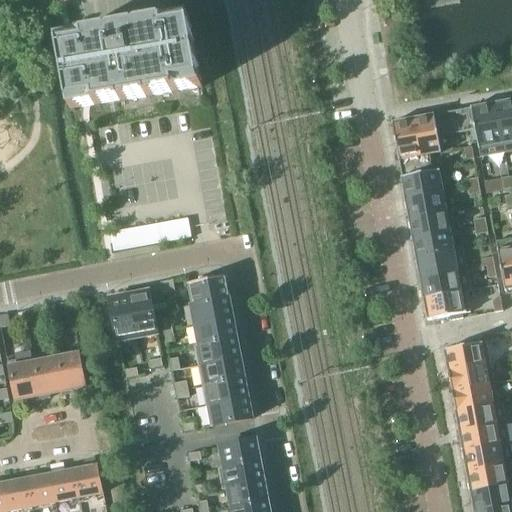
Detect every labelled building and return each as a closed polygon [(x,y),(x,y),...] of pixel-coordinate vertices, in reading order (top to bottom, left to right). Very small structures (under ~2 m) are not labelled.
[(67,111),(85,107),(198,85),(184,15),(79,36),(53,41),(62,82),(67,111)] [(511,101),(495,105),(504,154),(511,152),(511,101)] [(495,105),(472,110),(476,132),(475,132),(480,159),(504,154),(495,105)] [(433,117),(424,118),(431,156),(440,155),(441,155),(438,139),(475,132),(476,132),(472,110),(472,109),(471,109),(434,116),(433,116),(433,117)] [(393,123),(392,124),(402,179),(401,179),(401,181),(402,180),(434,174),(434,173),(431,156),(424,118),(393,124),(393,123)] [(473,156),(472,148),(460,150),(461,158),(473,156)] [(434,174),(402,180),(406,201),(443,194),(439,174),(440,173),(440,172),(434,173),(434,174)] [(501,180),(504,192),(511,190),(509,178),(501,180)] [(479,187),(477,179),(466,181),(467,189),(479,187)] [(468,196),(480,194),(479,187),(467,189),(468,196)] [(443,194),(406,201),(409,219),(446,213),(443,194)] [(446,213),(409,219),(410,226),(413,241),(450,235),(455,234),(451,212),(446,213)] [(486,227),(485,219),(473,221),(474,229),(486,227)] [(114,235),(112,235),(113,237),(114,244),(115,250),(115,252),(117,251),(129,249),(131,249),(151,245),(153,245),(173,241),(174,241),(187,239),(189,238),(189,236),(186,223),(186,221),(184,222),(171,224),(170,224),(150,228),(148,228),(128,232),(126,232),(114,235)] [(476,237),(488,234),(486,227),(474,229),(476,237)] [(450,235),(413,241),(417,260),(454,253),(450,235)] [(511,239),(495,243),(505,293),(506,293),(506,292),(511,290),(511,239)] [(454,253),(417,260),(421,281),(467,273),(463,251),(454,253)] [(494,267),(492,259),(481,261),(482,269),(494,267)] [(483,277),(495,274),(494,267),(482,269),(483,277)] [(467,273),(421,281),(424,302),(466,294),(471,293),(467,273)] [(229,298),(227,288),(225,278),(187,286),(191,305),(229,298)] [(161,284),(163,296),(175,294),(173,281),(161,284)] [(157,335),(152,307),(149,293),(129,297),(137,339),(157,335)] [(466,294),(424,302),(428,321),(427,321),(427,322),(449,318),(450,322),(463,320),(463,315),(470,314),(466,294)] [(109,301),(118,343),(137,339),(129,297),(109,301)] [(191,305),(195,326),(233,319),(229,298),(191,305)] [(492,302),(495,314),(503,313),(500,301),(492,302)] [(57,317),(55,305),(45,307),(47,320),(57,317)] [(34,323),(32,310),(22,312),(24,324),(34,323)] [(24,324),(22,312),(14,313),(17,326),(24,324)] [(0,328),(10,327),(8,315),(0,316),(0,328)] [(165,333),(173,331),(170,319),(162,321),(165,333)] [(237,341),(235,328),(233,319),(195,326),(199,346),(194,347),(195,349),(237,341)] [(173,331),(165,333),(167,344),(175,343),(173,331)] [(465,348),(443,352),(444,353),(445,353),(448,372),(490,364),(486,344),(479,345),(478,340),(464,343),(465,348)] [(195,349),(199,370),(241,362),(237,341),(195,349)] [(38,397),(32,363),(30,351),(13,354),(14,361),(6,362),(14,402),(38,397)] [(86,387),(80,353),(55,358),(62,392),(86,387)] [(62,392),(55,358),(32,363),(38,397),(62,392)] [(178,359),(170,361),(172,373),(180,371),(178,359)] [(161,360),(149,362),(151,370),(163,368),(161,360)] [(246,383),(241,362),(199,370),(203,391),(246,383)] [(490,364),(448,372),(452,392),(494,384),(490,364)] [(127,380),(138,377),(137,369),(125,372),(127,380)] [(175,385),(176,393),(188,391),(186,383),(175,385)] [(250,404),(246,383),(203,391),(207,413),(250,404)] [(494,384),(452,392),(456,412),(493,405),(498,404),(494,384)] [(189,398),(188,391),(176,393),(178,401),(189,398)] [(493,405),(456,412),(460,433),(507,424),(503,403),(493,405)] [(253,420),(250,408),(250,404),(207,413),(210,429),(253,420)] [(12,416),(11,413),(0,414),(0,420),(1,425),(13,423),(12,416)] [(184,433),(196,431),(194,423),(183,425),(184,433)] [(507,424),(460,433),(462,446),(463,453),(510,444),(507,424)] [(261,462),(259,454),(257,441),(219,449),(222,469),(261,462)] [(511,452),(510,444),(463,453),(467,474),(510,467),(511,466),(511,452)] [(201,461),(200,453),(188,455),(190,463),(201,461)] [(265,484),(263,471),(261,462),(222,469),(218,470),(222,492),(227,491),(265,484)] [(104,495),(98,467),(74,472),(79,500),(104,495)] [(511,479),(510,467),(467,474),(471,494),(511,486),(511,479)] [(79,500),(74,472),(50,477),(55,504),(55,505),(79,500)] [(50,477),(50,476),(26,481),(32,509),(55,504),(50,477)] [(15,511),(32,509),(26,481),(2,486),(7,511),(15,511)] [(269,505),(267,494),(265,484),(227,491),(231,511),(269,505)] [(208,493),(206,486),(194,488),(196,496),(208,493)] [(511,486),(471,494),(474,511),(485,511),(511,507),(511,486)] [(208,511),(207,502),(199,504),(200,511),(208,511)]
